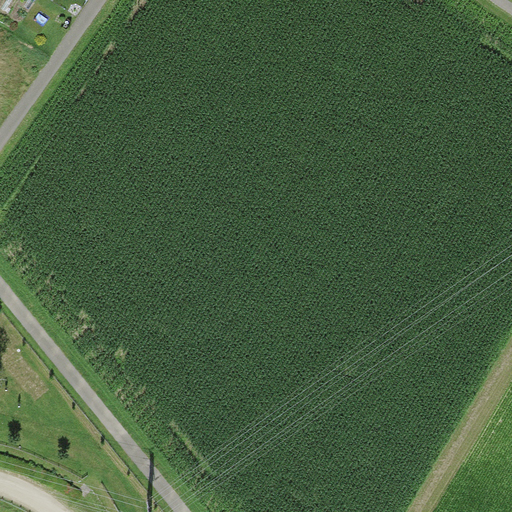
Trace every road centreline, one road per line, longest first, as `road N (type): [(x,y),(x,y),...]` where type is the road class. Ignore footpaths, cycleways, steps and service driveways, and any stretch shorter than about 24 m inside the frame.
road 1 (track): [(0,290),(179,511)]
road 2 (residential): [(95,0),(0,137)]
